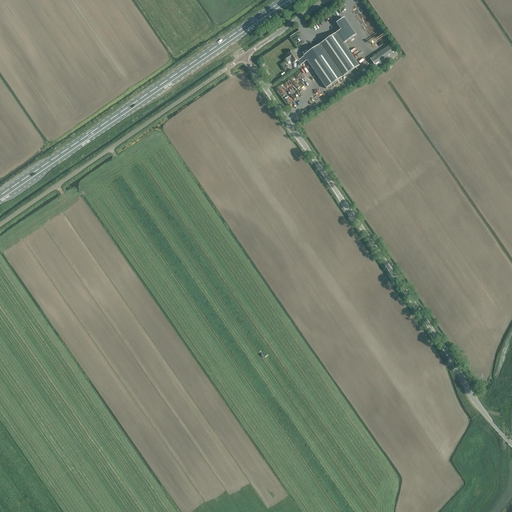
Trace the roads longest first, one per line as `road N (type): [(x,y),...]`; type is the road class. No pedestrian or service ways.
road 1 (unclassified): [(511,444),(477,404),(244,56)]
road 2 (primary): [(0,197),(285,0)]
road 3 (unclassified): [(0,225),(244,56)]
